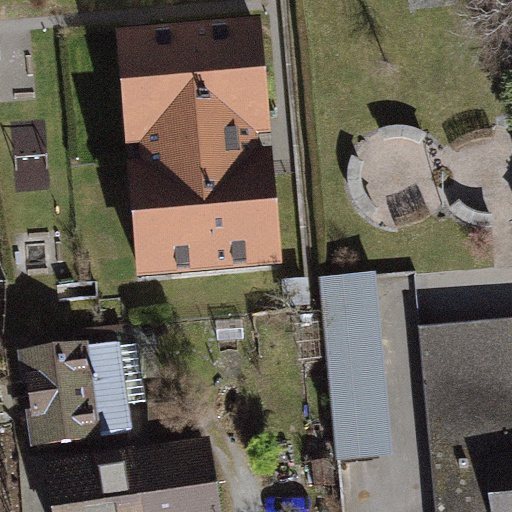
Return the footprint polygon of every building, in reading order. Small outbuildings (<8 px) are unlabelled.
[(264,18),(119,31),(130,148),(141,147),(143,164),(132,165),(142,279),(286,266),(276,151),(260,152),(259,136),(275,134),(264,18)] [(396,456),(378,274),(322,280),(340,462),(396,456)] [(309,280),(283,282),(285,309),(311,307),(309,280)] [(511,511),(511,320),(418,329),(434,511),(511,511)] [(22,354),(34,447),(133,434),(121,340),(22,354)] [(221,511),(210,441),(173,447),(182,511),(221,511)] [(182,511),(173,447),(135,453),(144,511),(182,511)] [(144,511),(135,453),(47,466),(53,511),(144,511)] [(336,461),(314,463),(316,489),(338,487),(336,461)]
